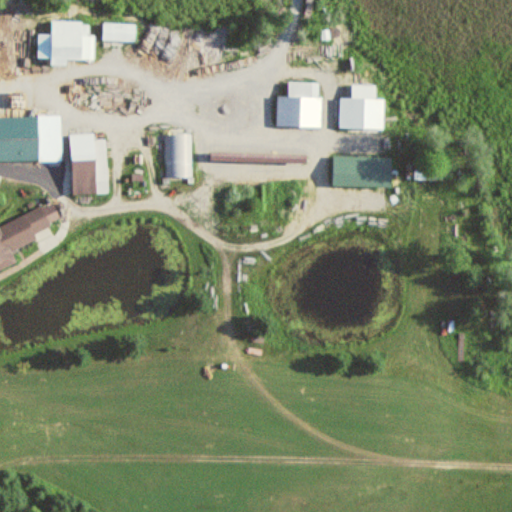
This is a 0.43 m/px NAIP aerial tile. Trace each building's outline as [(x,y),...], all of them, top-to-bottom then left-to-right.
[(68,59),(94,59),(95,21),(52,21),(51,34),(38,33),(38,58),(53,58),(53,65),(68,65),(68,59)] [(137,23),(104,23),(104,41),(137,42),(137,23)] [(277,126),(322,126),(322,81),(288,81),(288,95),(277,95),(277,126)] [(386,97),(377,97),(377,84),(353,83),(353,96),(340,96),(340,129),(385,130),(386,97)] [(0,161),(63,160),(62,114),(0,115),(0,161)] [(93,133),(74,133),(74,148),(93,148),(93,133)] [(192,133),(165,133),(165,178),(192,178),(192,133)] [(73,151),(74,194),(110,193),(108,150),(73,151)] [(0,269),(17,263),(17,258),(13,249),(37,239),(36,231),(62,221),(55,203),(50,203),(0,224),(0,269)]
